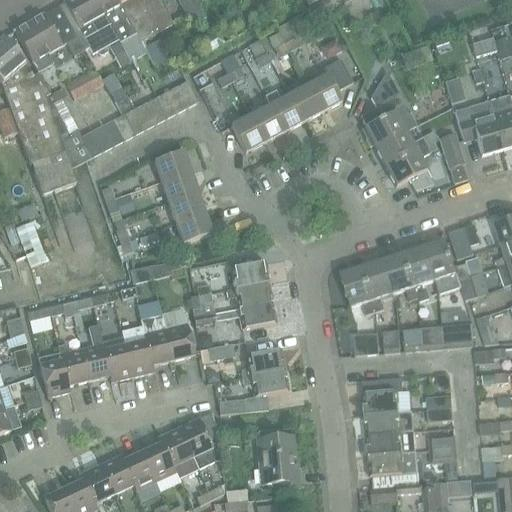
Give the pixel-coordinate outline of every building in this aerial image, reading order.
[(109,54),(110,50),(100,33),(97,35),(77,0),(74,0),(63,6),(91,58),(98,54),(99,56),(102,57),(109,54)] [(147,55),(144,50),(142,45),(115,0),(77,0),(97,35),(100,33),(110,50),(121,70),(131,64),(147,55)] [(115,0),(142,45),(170,29),(154,0),(115,0)] [(175,0),(192,28),(206,20),(194,0),(175,0)] [(85,53),(60,8),(43,18),(14,35),(37,75),(53,65),(48,56),(66,46),(73,60),(85,53)] [(339,56),(354,47),(347,35),(332,44),(339,56)] [(297,40),(286,46),(290,54),(301,48),(297,40)] [(26,67),(3,41),(0,44),(0,86),(9,111),(18,136),(41,199),(76,187),(71,172),(92,161),(81,140),(77,133),(68,138),(51,106),(66,98),(62,90),(49,97),(38,76),(33,80),(26,67)] [(472,46),(476,59),(497,53),(493,41),(472,46)] [(144,50),(147,55),(156,71),(171,62),(159,42),(144,50)] [(290,54),(286,46),(275,51),(279,59),(290,54)] [(467,50),(454,58),(460,69),(473,61),(467,50)] [(255,62),(260,70),(270,64),(266,56),(255,62)] [(233,58),(222,63),(223,65),(228,75),(229,76),(233,84),(243,79),(239,71),(233,58)] [(307,89),(321,116),(342,105),(336,95),(353,87),(340,63),(322,73),(325,79),(307,89)] [(96,72),(65,88),(73,102),(103,86),(96,72)] [(473,75),(472,75),(476,87),(483,85),(480,73),(473,75)] [(233,84),(229,76),(217,82),(221,90),(233,84)] [(375,151),(404,135),(415,130),(386,76),(371,101),(382,122),(364,131),(369,139),(365,141),(370,150),(374,148),(375,151)] [(187,84),(176,90),(187,111),(198,106),(187,84)] [(307,89),(288,99),(303,126),(321,116),(307,89)] [(176,90),(166,96),(177,117),(187,111),(176,90)] [(264,100),(269,109),(284,136),(303,126),(288,99),(281,103),(275,94),(264,100)] [(166,96),(155,101),(166,122),(177,117),(166,96)] [(511,109),(509,99),(488,105),(502,153),(511,150),(511,109)] [(155,101),(145,107),(156,128),(166,122),(155,101)] [(502,153),(488,105),(454,115),(463,146),(476,142),(481,159),(502,153)] [(145,107),(134,112),(145,133),(156,128),(145,107)] [(269,109),(250,119),(265,146),(284,136),(269,109)] [(0,129),(4,141),(18,136),(9,111),(0,114),(0,129)] [(134,112),(124,118),(135,139),(145,133),(134,112)] [(124,118),(113,123),(124,144),(135,139),(124,118)] [(265,146),(250,119),(231,130),(245,157),(265,146)] [(113,123),(103,129),(114,150),(124,144),(113,123)] [(103,129),(92,134),(103,155),(114,150),(103,129)] [(92,134),(81,140),(92,161),(103,155),(92,134)] [(375,151),(385,170),(425,148),(421,141),(411,147),(404,135),(375,151)] [(439,142),(442,153),(449,172),(464,168),(454,137),(439,142)] [(425,148),(385,170),(396,190),(409,183),(415,194),(434,188),(420,161),(429,156),(425,148)] [(154,165),(161,184),(189,174),(183,155),(154,165)] [(161,184),(168,205),(196,194),(189,174),(161,184)] [(101,192),(105,204),(114,201),(109,189),(101,192)] [(132,211),(146,206),(141,191),(127,196),(132,211)] [(168,205),(175,225),(204,215),(196,194),(168,205)] [(29,206),(33,218),(46,214),(42,201),(29,206)] [(114,201),(105,204),(109,216),(118,213),(114,201)] [(204,215),(175,225),(183,248),(212,238),(204,215)] [(511,223),(494,229),(501,249),(511,245),(511,223)] [(33,225),(16,231),(30,269),(47,264),(33,225)] [(115,233),(120,245),(128,241),(124,230),(115,233)] [(145,247),(167,241),(165,230),(142,237),(145,247)] [(449,237),(455,256),(457,264),(474,259),(471,251),(465,232),(449,237)] [(128,241),(120,245),(124,256),(133,253),(128,241)] [(424,251),(435,284),(439,298),(461,291),(459,285),(455,271),(452,264),(446,244),(424,251)] [(498,272),(508,268),(511,267),(511,245),(501,249),(505,261),(496,265),(498,272)] [(435,284),(424,251),(404,258),(418,303),(426,300),(423,288),(435,284)] [(418,303),(404,258),(383,265),(393,298),(406,294),(410,305),(418,303)] [(393,298),(383,265),(362,272),(376,316),(385,313),(381,302),(393,298)] [(231,272),(234,292),(268,286),(265,266),(231,272)] [(466,267),(455,271),(459,285),(471,281),(466,267)] [(505,291),(511,288),(511,267),(508,268),(498,272),(505,291)] [(155,284),(152,270),(132,275),(135,289),(155,284)] [(170,274),(172,282),(185,279),(182,271),(170,274)] [(376,316),(362,272),(341,279),(351,311),(362,308),(366,319),(376,316)] [(477,301),(471,281),(459,285),(461,291),(466,305),(477,301)] [(236,300),(238,312),(272,306),(268,286),(234,292),(226,293),(228,302),(236,300)] [(146,288),(133,291),(135,300),(148,297),(146,288)] [(196,292),(198,300),(211,298),(209,289),(196,292)] [(135,300),(133,291),(120,294),(122,303),(135,300)] [(104,298),(91,301),(93,310),(106,307),(104,298)] [(211,298),(198,300),(200,309),(212,306),(211,298)] [(93,310),(91,301),(77,305),(80,314),(93,310)] [(482,304),(454,308),(456,320),(484,315),(482,304)] [(48,312),(51,321),(64,318),(67,330),(76,329),(70,306),(48,312)] [(272,306),(238,312),(194,320),(196,330),(216,326),(215,325),(239,320),(242,333),(276,327),(272,306)] [(29,326),(51,321),(48,312),(27,317),(29,326)] [(142,330),(146,345),(146,344),(152,369),(172,365),(165,333),(166,333),(162,317),(141,323),(142,330)] [(6,325),(8,333),(22,329),(20,321),(6,325)] [(476,323),(479,331),(486,329),(484,321),(476,323)] [(472,326),(442,328),(444,352),(474,350),(472,326)] [(187,328),(166,333),(165,333),(172,365),(195,359),(187,328)] [(444,352),(442,328),(421,330),(423,354),(444,352)] [(22,329),(8,333),(10,340),(24,337),(22,329)] [(94,350),(82,353),(89,385),(109,380),(103,355),(104,355),(102,345),(98,329),(89,331),(94,350)] [(479,331),(482,340),(489,337),(486,329),(479,331)] [(142,330),(121,335),(123,340),(132,380),(154,375),(152,369),(146,344),(146,345),(142,330)] [(423,354),(421,330),(404,332),(406,356),(423,354)] [(383,334),(385,358),(401,356),(399,332),(383,334)] [(354,339),(355,360),(379,358),(378,337),(354,339)] [(123,340),(102,345),(104,355),(103,355),(109,380),(111,386),(132,380),(123,340)] [(58,349),(60,359),(68,390),(89,385),(82,353),(69,357),(67,347),(58,349)] [(208,353),(210,365),(235,361),(233,348),(208,353)] [(13,355),(15,363),(30,360),(27,351),(13,355)] [(493,354),(494,362),(507,361),(506,352),(493,354)] [(241,373),(243,382),(284,374),(281,353),(247,359),(249,372),(241,373)] [(68,390),(60,359),(39,364),(48,401),(70,395),(68,390)] [(30,360),(15,363),(18,372),(32,368),(30,360)] [(284,374),(243,382),(244,389),(252,388),(254,401),(288,395),(284,374)] [(495,378),(496,387),(509,386),(508,377),(495,378)] [(363,398),(365,418),(411,415),(410,395),(404,395),(402,382),(382,384),(383,396),(363,398)] [(413,406),(424,405),(423,386),(412,387),(413,406)] [(0,414),(5,413),(4,412),(13,409),(6,388),(0,390),(0,414)] [(23,397),(25,406),(40,402),(37,394),(23,397)] [(426,401),(427,413),(452,411),(451,399),(426,401)] [(498,402),(498,411),(511,410),(510,401),(498,402)] [(40,402),(25,406),(27,414),(42,411),(40,402)] [(219,407),(221,419),(246,416),(244,404),(219,407)] [(452,411),(427,413),(428,426),(453,424),(452,411)] [(5,413),(0,414),(0,437),(12,434),(5,413)] [(365,418),(366,439),(415,435),(413,414),(411,415),(365,418)] [(198,423),(179,432),(198,473),(214,466),(212,452),(198,423)] [(511,424),(500,426),(501,435),(511,433),(511,424)] [(11,437),(18,453),(31,448),(24,432),(11,437)] [(179,432),(159,441),(173,471),(176,476),(179,482),(198,473),(179,432)] [(366,439),(368,459),(416,455),(415,435),(366,439)] [(430,442),(431,454),(456,451),(455,439),(430,442)] [(279,487),(279,491),(299,490),(298,467),(294,468),(292,440),(259,443),(263,488),(279,487)] [(161,447),(141,456),(155,486),(176,476),(173,471),(159,441),(161,447)] [(511,448),(502,450),(503,459),(511,457),(511,448)] [(456,451),(431,454),(432,467),(457,465),(456,451)] [(416,455),(368,459),(370,481),(418,477),(416,455)] [(123,465),(120,460),(134,490),(136,495),(155,486),(141,456),(123,465)] [(120,460),(100,469),(114,499),(134,490),(120,460)] [(80,478),(83,484),(95,509),(95,508),(114,499),(100,469),(80,478)] [(511,511),(511,510),(511,507),(510,481),(497,482),(499,511),(511,511)] [(83,484),(63,493),(71,511),(97,511),(95,508),(95,509),(83,484)] [(433,488),(433,490),(435,511),(449,511),(447,487),(433,488)] [(220,489),(208,495),(212,503),(224,497),(220,489)] [(422,497),(423,511),(435,511),(433,490),(423,491),(422,489),(397,491),(398,499),(422,497)] [(398,504),(398,499),(397,491),(371,493),(372,506),(398,504)] [(71,511),(63,493),(43,502),(47,511),(71,511)] [(212,503),(208,495),(196,501),(200,509),(212,503)]
